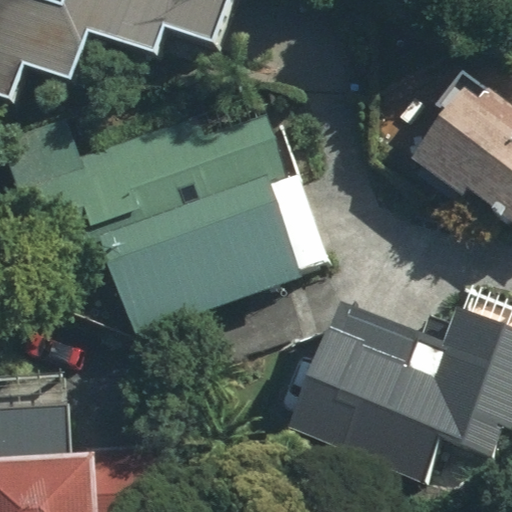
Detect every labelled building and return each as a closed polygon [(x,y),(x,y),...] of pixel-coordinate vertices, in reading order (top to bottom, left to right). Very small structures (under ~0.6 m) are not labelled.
[(245,35),(256,0),(82,0),(83,1),(80,0),(2,0),(0,9),(0,83),(37,95),(47,63),(97,78),(114,24),(184,46),(193,18),(245,35)] [(511,103),(489,87),(438,155),(491,194),(498,184),(511,194),(511,103)] [(92,118),(15,145),(59,266),(125,243),(156,332),(339,268),(282,108),(213,132),(207,115),(104,151),(92,118)] [(505,448),(511,432),(511,316),(482,303),(464,345),(443,336),(430,365),(353,331),(309,431),(437,487),(463,429),(505,448)] [(195,511),(190,445),(3,460),(2,453),(0,453),(0,511),(195,511)]
